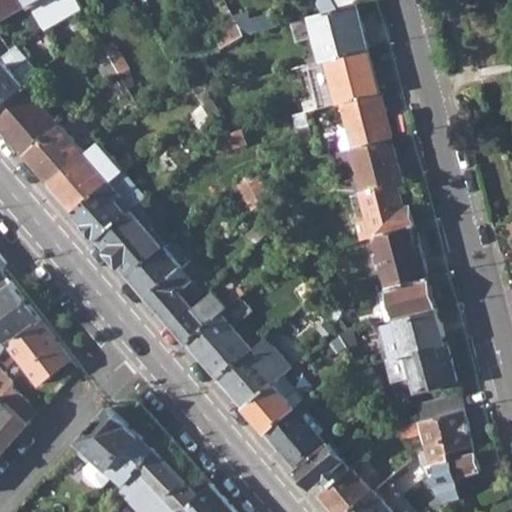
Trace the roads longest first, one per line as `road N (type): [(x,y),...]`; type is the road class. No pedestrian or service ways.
road 1 (residential): [(511,384),(409,0)]
road 2 (residential): [(0,177),(139,349)]
road 3 (residential): [(139,349),(283,506)]
road 4 (residential): [(139,349),(0,491)]
